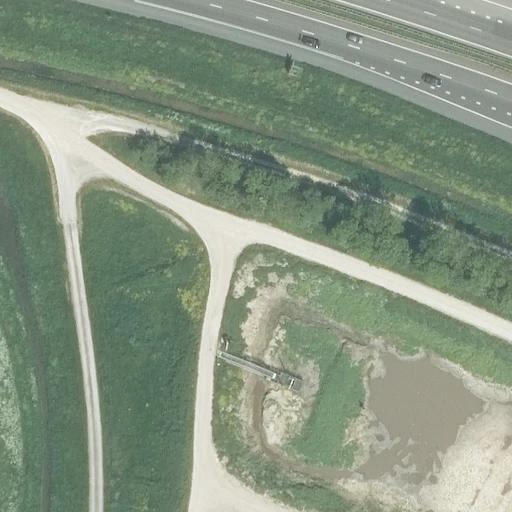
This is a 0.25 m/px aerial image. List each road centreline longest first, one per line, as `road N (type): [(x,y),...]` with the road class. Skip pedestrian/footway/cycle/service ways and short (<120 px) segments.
road 1 (motorway): [(187,0),(511,101)]
road 2 (motorway): [(511,44),(384,0)]
